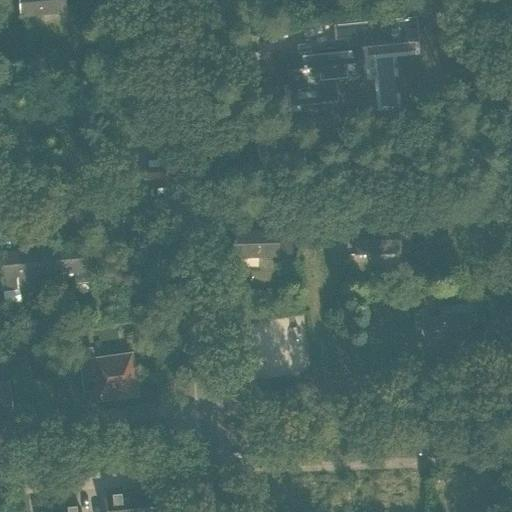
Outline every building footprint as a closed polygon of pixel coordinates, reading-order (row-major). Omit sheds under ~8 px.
[(18,0),(20,18),(64,14),(64,12),(64,9),(76,8),(74,0),(18,0)] [(372,23),(354,24),(334,26),(336,50),(285,55),(288,89),(362,82),(359,45),(374,43),(372,23)] [(235,161),(236,173),(253,172),(251,159),(235,161)] [(398,229),(354,230),(355,250),(355,255),(399,254),(399,252),(415,251),(414,233),(398,233),(398,229)] [(277,232),(233,234),(234,259),(254,258),(278,257),(278,254),(284,254),(287,254),(293,254),(293,237),(286,237),(278,238),(277,232)] [(89,247),(49,251),(52,276),(91,273),(91,269),(106,268),(106,270),(108,269),(106,249),(89,251),(89,247)] [(52,276),(49,251),(0,255),(0,261),(3,291),(38,288),(38,278),(52,276)] [(426,311),(413,313),(415,326),(418,343),(426,341),(427,347),(471,339),(467,315),(447,318),(428,321),(426,311)] [(81,323),(72,324),(74,338),(82,336),(81,323)] [(95,383),(96,391),(97,401),(136,396),(131,356),(92,362),(91,350),(78,352),(82,384),(95,383)] [(7,384),(0,384),(0,414),(10,414),(7,384)] [(459,511),(470,511),(484,511),(485,511),(484,486),(440,488),(440,511),(459,511)] [(105,511),(149,511),(148,494),(104,498),(105,511)]
